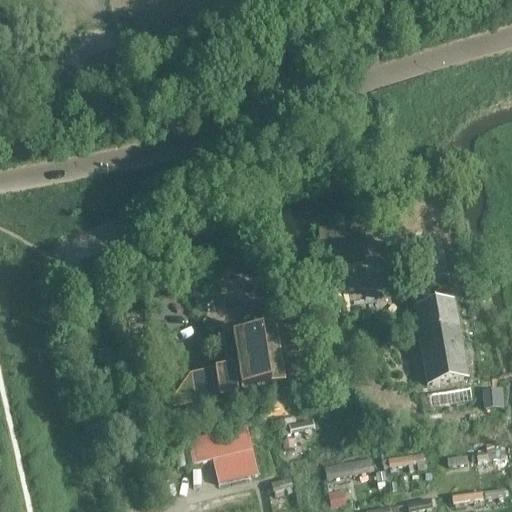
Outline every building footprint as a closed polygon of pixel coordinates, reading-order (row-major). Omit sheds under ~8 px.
[(151,67),(137,19),(122,23),(130,51),(94,63),(100,82),(151,67)] [(419,275),(448,274),(447,244),(418,245),(419,275)] [(413,311),(427,387),(468,380),(455,305),(413,311)] [(290,387),(284,354),(299,352),(295,331),(217,344),(231,363),(235,362),(236,370),(190,377),(179,392),(188,397),(189,408),(243,400),(242,395),(290,387)] [(319,432),(316,423),(313,424),(312,423),(289,429),(291,438),(319,432)] [(257,472),(245,428),(244,424),(185,439),(191,463),(211,458),(217,482),(257,472)] [(503,454),(487,456),(489,464),(505,461),(503,454)] [(486,456),(476,458),(478,465),(487,464),(486,456)] [(412,459),(388,462),(389,471),(413,467),(412,459)] [(466,460),(447,462),(448,473),(468,471),(466,460)] [(371,462),(324,471),(327,483),(374,474),(371,462)] [(289,482),(271,487),(273,495),(291,491),(289,482)] [(504,492),(484,495),(485,502),(505,500),(504,492)] [(453,500),(454,508),(483,504),(481,496),(453,500)] [(437,510),(435,502),(431,503),(430,502),(407,507),(408,511),(432,511),(433,511),(437,510)]
